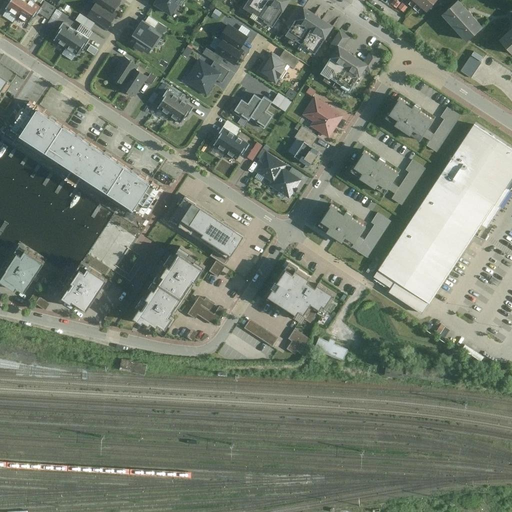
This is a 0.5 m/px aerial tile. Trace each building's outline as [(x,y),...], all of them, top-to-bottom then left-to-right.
[(10,0),(5,8),(18,17),(28,0),(10,0)] [(29,0),(28,0),(18,17),(28,24),(40,7),(29,0)] [(125,4),(118,0),(100,0),(98,4),(118,16),(125,4)] [(172,16),(181,0),(157,0),(155,5),(172,16)] [(263,19),(275,0),(253,0),(248,9),(263,19)] [(296,1),(294,0),(275,0),(263,19),(278,29),(296,1)] [(413,0),(429,13),(439,0),(413,0)] [(486,29),(461,1),(445,16),(470,43),(486,29)] [(110,29),(118,16),(98,4),(90,17),(110,29)] [(291,36),(305,45),(323,19),(310,9),(291,36)] [(153,51),(166,30),(156,24),(149,19),(136,40),(153,51)] [(323,19),(305,45),(318,54),(336,27),(323,19)] [(53,39),(66,48),(77,31),(65,23),(53,39)] [(230,25),(222,37),(226,40),(241,51),(250,39),(230,25)] [(511,52),(511,30),(502,41),(511,52)] [(77,31),(66,48),(77,55),(88,38),(77,31)] [(226,40),(217,52),(236,66),(245,54),(241,51),(226,40)] [(87,49),(95,55),(99,50),(91,44),(87,49)] [(336,50),(321,73),(326,77),(330,79),(331,78),(336,81),(354,55),(343,48),(339,46),(336,50)] [(259,73),(277,84),(290,64),(282,59),(273,52),(259,73)] [(286,52),(282,59),(290,64),(297,69),(302,62),(286,52)] [(364,62),(354,55),(336,81),(342,85),(341,87),(345,89),(350,92),(365,69),(368,65),(364,62)] [(461,72),(472,78),(481,63),(471,56),(461,72)] [(115,78),(127,86),(138,69),(140,66),(128,58),(115,78)] [(223,74),(201,60),(187,83),(209,96),(223,74)] [(138,69),(127,86),(125,89),(137,96),(149,76),(138,69)] [(0,102),(15,81),(0,70),(0,102)] [(154,111),(167,119),(178,102),(166,94),(154,111)] [(253,123),(255,119),(267,102),(258,96),(252,106),(246,102),(239,113),(253,123)] [(346,117),(316,98),(304,117),(316,124),(313,128),(332,139),(346,117)] [(422,134),(433,119),(421,111),(423,108),(416,103),(413,107),(400,98),(390,114),(399,120),(396,124),(411,135),(415,129),(422,134)] [(268,99),(267,102),(255,119),(269,129),(277,118),(271,114),(277,104),(268,99)] [(178,102),(167,119),(178,126),(189,109),(178,102)] [(15,135),(149,220),(167,191),(140,174),(113,157),(86,140),(60,123),(33,106),(15,135)] [(439,151),(461,115),(449,107),(427,144),(439,151)] [(504,184),(511,172),(511,145),(476,122),(374,277),(390,287),(389,290),(421,311),(504,184)] [(216,147),(228,155),(239,137),(227,130),(216,147)] [(253,145),(239,137),(228,155),(242,163),(253,145)] [(323,152),(308,143),(299,158),(314,167),(323,152)] [(387,187),(397,172),(385,164),(388,161),(381,156),(378,160),(365,151),(354,167),(364,173),(360,178),(376,188),(380,182),(387,187)] [(263,160),(256,170),(273,181),(271,185),(272,185),(285,165),(267,153),(263,160)] [(405,204),(428,168),(416,160),(393,196),(405,204)] [(285,165),(272,185),(289,197),(301,180),(300,180),(292,174),(289,172),(283,168),(285,165)] [(185,196),(169,221),(214,251),(210,256),(225,265),(229,260),(239,245),(245,237),(245,235),(222,220),(213,214),(195,202),(187,197),(185,196)] [(353,239),(363,224),(351,216),(353,213),(346,208),(344,212),(331,203),(320,219),(329,225),(326,230),(342,240),(346,234),(353,239)] [(369,258),(393,221),(380,212),(355,249),(369,258)] [(203,260),(178,244),(159,274),(182,290),(193,272),(195,273),(203,260)] [(42,272),(14,253),(0,272),(0,285),(22,301),(42,272)] [(113,284),(84,264),(63,294),(92,314),(113,284)] [(339,295),(297,269),(295,272),(288,268),(270,295),(282,302),(279,307),(285,311),(288,307),(312,322),(320,310),(327,314),(339,295)] [(182,290),(159,274),(155,281),(152,279),(145,290),(148,292),(142,301),(139,299),(132,309),(142,315),(143,313),(149,318),(151,315),(157,319),(158,317),(166,322),(174,309),(170,307),(182,290)] [(41,297),(44,292),(39,289),(32,299),(37,303),(41,297)] [(50,303),(41,297),(37,303),(47,309),(50,303)] [(110,324),(116,313),(111,309),(104,320),(110,324)] [(316,349),(344,360),(349,348),(336,342),(337,340),(332,338),(331,340),(321,336),(316,349)] [(122,359),(120,368),(144,373),(146,364),(122,359)] [(443,371),(388,360),(385,374),(440,384),(443,371)] [(460,371),(446,368),(445,377),(458,380),(460,371)]
